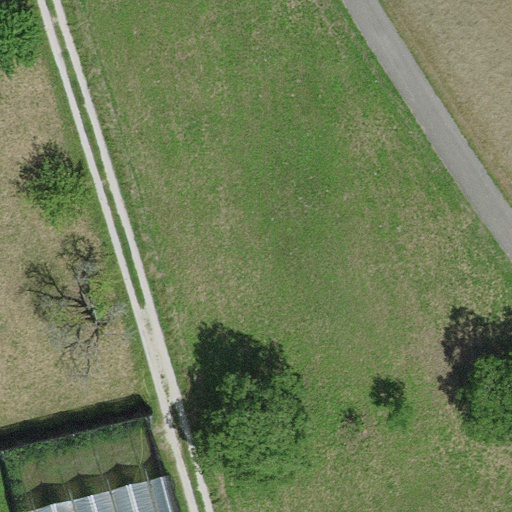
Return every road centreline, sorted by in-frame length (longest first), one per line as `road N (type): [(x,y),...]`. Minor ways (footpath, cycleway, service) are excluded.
road 1 (track): [(201,511),(48,0)]
road 2 (track): [(511,236),(361,0)]
